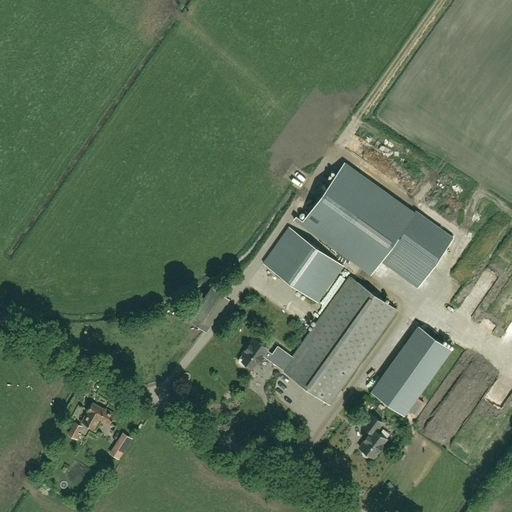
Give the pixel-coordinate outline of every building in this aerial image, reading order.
[(301,220),(337,247),(338,245),(373,272),(412,217),(343,164),(301,220)] [(263,263),(318,302),(344,266),(289,227),(263,263)] [(246,365),(247,364),(253,369),(263,356),(283,371),(329,404),(396,310),(350,277),(293,357),(277,346),(272,354),(267,350),(268,349),(253,339),(239,359),(239,360),(238,361),(238,362),(238,363),(239,364),(239,365),(240,365),(241,366),(242,366),(243,366),(244,366),(245,366),(246,365)] [(215,285),(192,314),(209,326),(231,297),(215,285)] [(409,411),(450,337),(441,332),(440,333),(413,318),(372,390),(409,411)] [(100,420),(109,425),(115,415),(105,409),(105,410),(92,403),(81,422),(94,430),(100,420)] [(374,458),(387,440),(376,432),(382,423),(371,415),(362,426),(371,432),(359,448),(363,450),(362,452),(362,455),(364,457),(366,458),(369,457),(370,456),(374,458)] [(81,434),(79,433),(82,426),(75,422),(68,434),(78,440),(81,434)] [(123,452),(113,446),(109,453),(118,459),(123,452)] [(80,485),(90,471),(78,463),(69,477),(80,485)]
